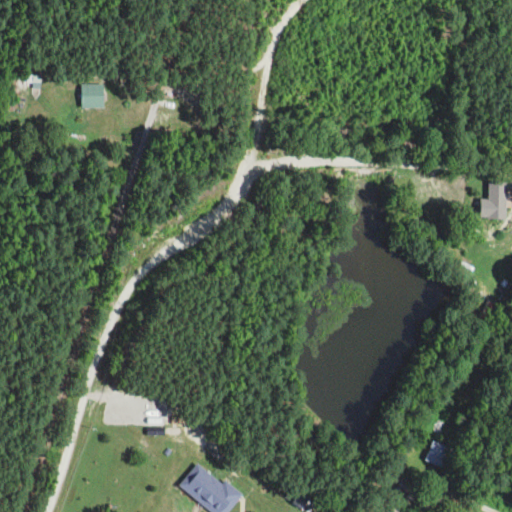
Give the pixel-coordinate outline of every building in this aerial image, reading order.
[(26,75),(39,75),(40,90),(34,90),(34,84),(26,84),(26,75)] [(78,85),(103,84),(104,106),(79,107),(78,85)] [(487,175),(496,175),(497,223),(488,223),(487,175)] [(424,460),(433,439),(453,448),(444,468),(424,460)] [(210,511),(178,486),(197,463),(222,483),(225,480),(242,494),(226,511),(210,511)] [(398,479),(393,492),(413,500),(418,488),(398,479)] [(300,491),(313,500),(305,511),(286,498),(293,487),(300,491)]
